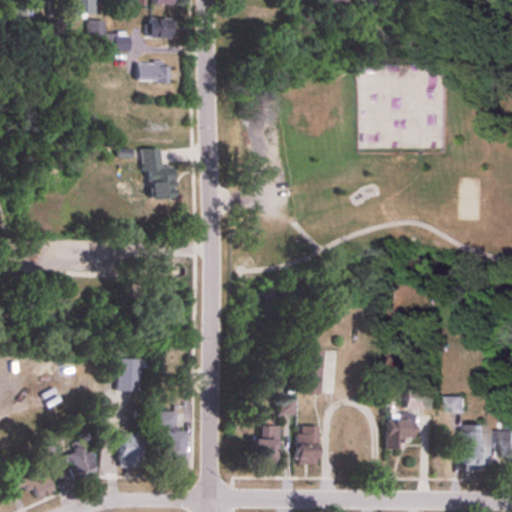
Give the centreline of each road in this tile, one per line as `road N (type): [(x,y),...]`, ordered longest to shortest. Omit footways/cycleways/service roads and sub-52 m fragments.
road 1 (residential): [(208,511),(206,0)]
road 2 (residential): [(511,501),(114,496),(53,511)]
